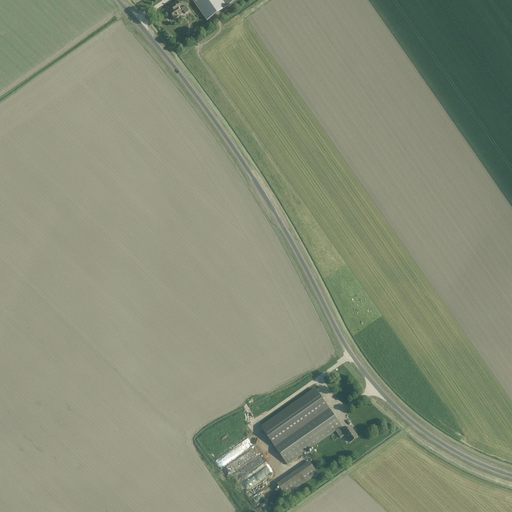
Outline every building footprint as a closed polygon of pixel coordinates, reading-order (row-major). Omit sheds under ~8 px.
[(192,0),(207,21),(236,0),(192,0)] [(177,1),(170,6),(173,10),(170,13),(175,19),(182,14),(180,12),(183,10),(185,14),(189,11),(186,6),(182,8),(177,1)] [(287,465),(335,431),(341,427),(315,389),(261,427),(287,465)] [(341,427),(335,431),(340,438),(345,435),(351,442),(358,437),(351,428),(344,433),(341,427)] [(249,448),(255,457),(260,453),(254,445),(249,448)] [(234,456),(230,450),(225,454),(226,456),(227,455),(230,459),(234,456)] [(309,462),(297,470),(277,484),(286,496),(317,474),(309,462)] [(229,474),(234,467),(229,463),(224,470),(229,474)] [(243,478),(247,485),(272,472),(268,465),(243,478)] [(248,490),(252,496),(256,493),(253,487),(248,490)] [(251,500),(254,505),(261,500),(257,495),(251,500)]
